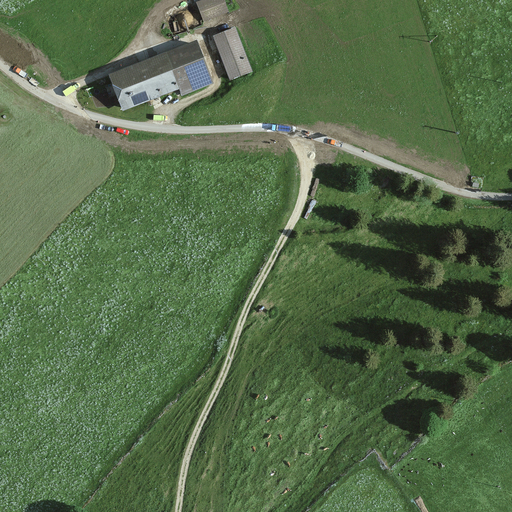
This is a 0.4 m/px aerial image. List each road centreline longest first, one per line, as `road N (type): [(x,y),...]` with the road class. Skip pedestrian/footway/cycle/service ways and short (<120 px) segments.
road 1 (unclassified): [(178,511),(186,463),(304,189),(293,130)]
road 2 (unclassified): [(293,130),(155,128),(102,118),(40,93),(0,64)]
road 3 (unclassified): [(293,130),(464,192),(511,196)]
